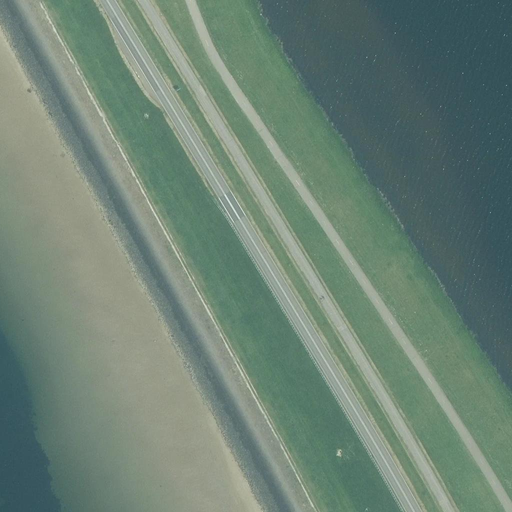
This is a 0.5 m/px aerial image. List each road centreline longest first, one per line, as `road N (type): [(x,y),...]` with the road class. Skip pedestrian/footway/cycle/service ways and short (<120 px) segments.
road 1 (primary): [(413,511),(106,0)]
road 2 (unclassified): [(448,511),(142,0)]
